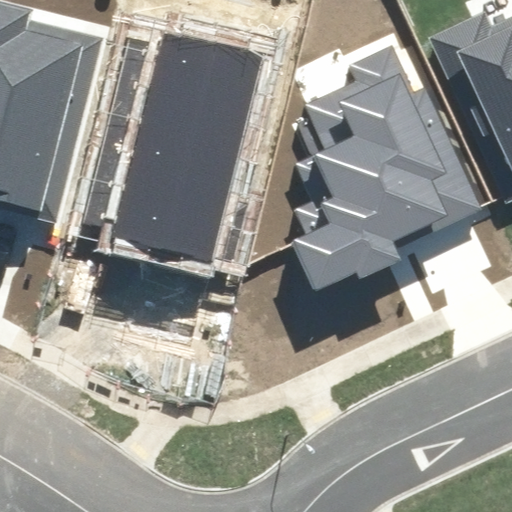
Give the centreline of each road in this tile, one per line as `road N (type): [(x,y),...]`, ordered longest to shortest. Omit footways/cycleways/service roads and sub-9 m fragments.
road 1 (residential): [(511,368),(383,431),(307,511)]
road 2 (residential): [(106,511),(0,435)]
